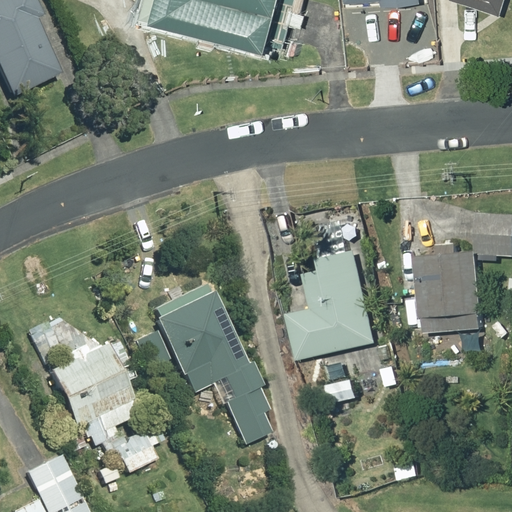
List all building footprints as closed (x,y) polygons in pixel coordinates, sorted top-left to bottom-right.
[(30,0),(0,0),(0,74),(11,98),(59,75),(33,21),(39,18),(30,0)] [(152,0),(150,10),(276,44),(287,0),(152,0)] [(469,0),(505,11),(509,0),(469,0)] [(511,208),(480,209),(480,244),(483,244),(483,250),(511,250),(511,208)] [(422,254),(403,255),(406,292),(424,291),(426,311),(429,311),(430,327),(487,323),(486,306),(487,306),(483,245),(462,246),(461,237),(443,239),(444,248),(421,249),(422,254)] [(307,268),(315,305),(291,311),(301,356),(380,339),(359,246),(327,253),(329,263),(307,268)] [(242,359),(203,279),(151,305),(193,389),(231,370),(228,365),(242,359)] [(112,423),(137,410),(104,339),(48,365),(75,423),(79,421),(85,434),(89,432),(93,442),(100,439),(110,459),(118,456),(125,472),(155,457),(149,443),(162,438),(154,423),(123,438),(119,429),(115,431),(112,423)] [(381,344),(385,360),(394,358),(391,342),(381,344)] [(185,398),(170,375),(157,383),(172,406),(185,398)] [(270,419),(257,391),(244,397),(257,425),(270,419)] [(88,511),(59,452),(26,469),(47,511),(88,511)] [(42,511),(35,496),(11,508),(12,511),(42,511)]
